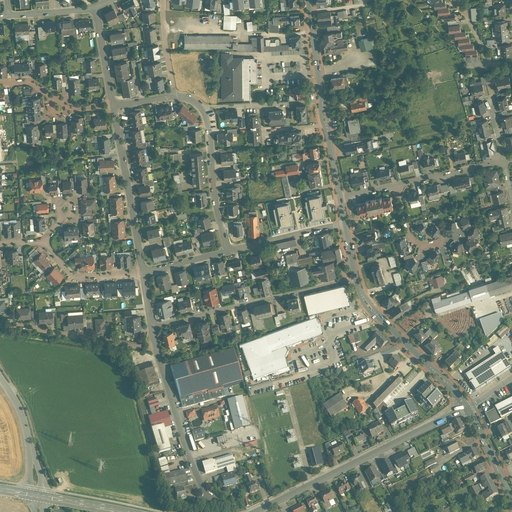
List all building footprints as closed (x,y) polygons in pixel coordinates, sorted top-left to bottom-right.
[(263,0),(228,0),(230,8),(264,5),(263,0)] [(289,0),(282,0),(283,2),(285,2),(285,10),(291,9),(290,7),(289,0)] [(127,1),(122,4),(126,10),(128,9),(131,8),(127,1)] [(443,1),(434,2),(435,8),(433,9),(438,8),(447,7),(447,5),(445,4),(445,1),(443,1)] [(505,4),(493,5),(494,10),(495,10),(495,16),(505,15),(504,8),(505,8),(505,4)] [(114,9),(105,14),(109,23),(118,19),(119,19),(117,16),(114,9)] [(149,12),(143,13),(144,22),(154,21),(153,11),(149,12)] [(331,12),(318,13),(318,20),(331,19),(331,18),(331,12)] [(224,15),(224,28),(236,29),(237,16),(234,16),(224,15)] [(299,15),(291,16),(292,21),(292,25),(300,24),(299,15)] [(274,23),(268,23),(268,31),(279,32),(279,24),(282,24),(282,22),(281,17),(273,18),(274,23)] [(89,20),(79,21),(79,22),(79,28),(79,30),(90,29),(89,20)] [(54,21),(45,22),(46,26),(46,30),(46,31),(55,30),(54,21)] [(73,21),(61,22),(62,34),(73,33),(74,33),(73,27),(73,21)] [(507,21),(495,22),(496,27),(496,31),(507,30),(507,21)] [(27,23),(15,24),(16,34),(28,33),(28,31),(27,23)] [(149,29),(144,29),(144,30),(145,41),(156,39),(155,28),(149,29)] [(507,30),(496,31),(497,40),(508,39),(507,30)] [(35,31),(28,31),(28,33),(28,39),(36,38),(35,31)] [(342,31),(324,34),(325,42),(331,41),(334,41),(333,35),(337,35),(337,36),(342,35),(342,31)] [(122,32),(110,34),(111,43),(124,40),(122,32)] [(185,35),(185,48),(228,48),(228,36),(185,35)] [(229,36),(229,48),(237,48),(237,50),(289,49),(288,46),(263,46),(263,37),(253,38),(253,43),(237,43),(237,40),(233,40),(233,35),(229,36)] [(292,37),(293,46),(302,46),(302,37),(292,37)] [(331,41),(333,51),(348,49),(347,42),(350,42),(350,38),(331,41)] [(362,50),(373,48),(370,38),(360,40),(362,50)] [(325,42),(321,43),(322,53),(333,51),(331,41),(325,42)] [(153,46),(147,47),(147,49),(148,58),(159,56),(159,53),(159,52),(158,49),(159,49),(159,48),(158,48),(158,45),(153,46)] [(511,53),(511,45),(501,46),(502,56),(511,54),(511,53)] [(125,46),(112,49),(114,57),(126,55),(125,46)] [(231,53),(222,53),(222,99),(250,99),(250,83),(257,83),(257,62),(254,62),(254,58),(231,58),(231,53)] [(88,60),(86,60),(87,70),(95,70),(94,59),(88,60)] [(126,61),(115,63),(118,80),(121,79),(129,78),(126,61)] [(151,64),(147,64),(147,65),(149,74),(152,74),(162,72),(160,62),(151,64)] [(35,64),(35,68),(35,75),(46,74),(45,64),(35,64)] [(343,77),(331,79),(332,83),(331,84),(331,86),(332,87),(332,88),(336,87),(336,89),(342,88),(341,86),(348,85),(348,81),(347,77),(349,76),(353,76),(353,75),(356,74),(356,72),(343,74),(343,77)] [(491,75),(485,76),(486,83),(493,82),(491,75)] [(351,87),(350,77),(349,77),(349,76),(347,77),(348,81),(348,85),(341,86),(342,88),(346,88),(347,89),(348,90),(349,90),(350,89),(351,89),(351,88),(351,87)] [(508,76),(497,78),(499,89),(511,86),(508,76)] [(129,78),(121,79),(124,95),(135,93),(133,77),(129,77),(129,78)] [(61,78),(53,78),(53,87),(61,86),(61,82),(62,82),(62,79),(61,79),(61,78)] [(69,79),(69,83),(70,93),(71,93),(70,92),(79,91),(78,78),(69,79)] [(154,80),(152,80),(153,82),(154,90),(165,88),(163,78),(154,80)] [(99,79),(88,79),(89,88),(99,88),(99,79)] [(482,84),(474,86),(475,94),(484,92),(483,84),(482,84)] [(304,87),(295,87),(295,89),(290,89),(291,95),(295,95),(295,97),(303,97),(303,95),(306,95),(306,90),(305,90),(304,87)] [(502,96),(498,97),(500,105),(499,105),(500,110),(501,110),(501,111),(507,110),(508,109),(507,104),(507,103),(507,102),(508,102),(508,101),(507,99),(506,98),(505,96),(505,95),(502,96)] [(357,101),(351,102),(353,111),(367,108),(367,107),(366,103),(365,99),(357,101)] [(483,102),(474,104),(477,113),(485,111),(483,102)] [(170,105),(164,107),(166,117),(172,116),(171,112),(170,105)] [(299,105),(297,105),(297,111),(298,116),(298,121),(300,121),(303,121),(307,121),(306,105),(302,105),(299,105)] [(182,106),(178,111),(180,112),(180,114),(184,118),(190,110),(187,108),(184,108),(182,106)] [(164,107),(158,108),(159,114),(160,119),(166,117),(164,107)] [(193,113),(190,110),(184,118),(188,121),(190,121),(192,122),(196,117),(193,115),(193,113)] [(283,110),(269,111),(270,123),(285,122),(286,122),(286,118),(286,112),(283,110)] [(135,111),(129,113),(130,119),(141,117),(140,111),(135,111)] [(236,111),(225,112),(226,120),(229,120),(229,121),(232,121),(232,120),(237,119),(236,111)] [(248,116),(248,126),(250,126),(256,126),(257,126),(257,115),(256,115),(249,116),(248,116)] [(511,115),(504,117),(501,118),(503,127),(504,127),(510,126),(511,125),(509,116),(511,115)] [(81,117),(76,118),(76,120),(72,121),(72,125),(72,130),(73,130),(82,130),(81,117)] [(142,123),(141,117),(130,119),(131,125),(138,124),(142,123)] [(358,117),(351,118),(350,118),(350,119),(344,120),(345,124),(349,124),(350,130),(347,131),(348,137),(358,135),(357,129),(360,129),(358,117)] [(103,118),(94,119),(94,124),(96,124),(96,128),(106,127),(106,123),(105,122),(105,120),(104,120),(104,119),(103,118)] [(481,121),(477,122),(477,123),(479,131),(490,129),(487,120),(481,121)] [(53,124),(45,125),(45,135),(53,134),(53,132),(53,124)] [(29,126),(26,126),(27,126),(27,133),(37,133),(36,125),(29,126)] [(200,129),(190,129),(190,137),(192,137),(193,140),(201,140),(201,139),(200,134),(200,129)] [(250,130),(249,130),(249,143),(259,143),(258,129),(256,129),(250,130)] [(139,130),(129,132),(130,138),(141,136),(140,130),(139,130)] [(290,133),(286,133),(277,134),(277,143),(287,142),(287,143),(291,142),(302,142),(301,131),(290,131),(290,133)] [(228,133),(217,133),(217,141),(223,141),(223,144),(230,144),(230,140),(233,140),(233,136),(233,132),(228,133)] [(37,133),(27,133),(28,141),(36,140),(38,140),(37,133)] [(141,136),(130,138),(131,144),(137,143),(142,142),(141,136)] [(109,150),(109,138),(101,139),(99,139),(99,141),(99,150),(104,150),(109,150)] [(371,139),(362,141),(363,145),(365,145),(366,150),(373,148),(371,139)] [(482,150),(483,156),(489,155),(494,154),(493,150),(495,150),(493,141),(491,141),(487,142),(483,143),(485,149),(482,150)] [(357,142),(344,144),(346,154),(351,153),(359,151),(358,146),(357,142)] [(308,152),(300,153),(301,159),(307,158),(310,157),(319,156),(319,151),(318,146),(309,148),(309,150),(310,152),(308,152)] [(138,149),(132,150),(133,156),(144,155),(143,149),(143,148),(138,149)] [(455,154),(454,154),(456,163),(467,161),(467,159),(470,158),(469,154),(466,154),(465,151),(461,152),(455,154)] [(202,152),(191,153),(192,169),(204,169),(202,152)] [(233,153),(222,154),(223,164),(234,163),(233,153)] [(144,155),(133,156),(134,163),(141,162),(145,161),(144,155)] [(434,158),(424,160),(426,169),(436,166),(434,158)] [(104,161),(100,161),(100,170),(107,170),(114,169),(113,160),(104,161)] [(319,161),(308,163),(309,168),(307,169),(307,171),(320,169),(319,161)] [(408,163),(400,165),(402,174),(407,173),(407,172),(410,171),(409,164),(408,163)] [(298,164),(286,166),(287,169),(288,174),(299,172),(299,170),(298,164)] [(142,168),(135,169),(136,175),(147,173),(146,167),(142,168)] [(381,170),(377,171),(378,179),(391,176),(389,168),(385,169),(381,170)] [(204,169),(192,169),(193,185),(205,185),(204,169)] [(234,169),(223,170),(224,180),(236,179),(235,169),(234,169)] [(323,185),(320,169),(308,171),(311,187),(323,185)] [(497,170),(486,172),(488,181),(485,181),(486,187),(498,185),(500,184),(497,170)] [(147,173),(136,175),(137,181),(144,180),(148,179),(147,173)] [(292,195),(288,174),(281,175),(286,197),(292,195)] [(364,174),(351,177),(353,185),(365,182),(365,181),(364,174)] [(108,176),(103,176),(104,184),(115,183),(114,175),(108,176)] [(76,178),(76,181),(77,191),(85,191),(84,188),(85,187),(87,187),(86,178),(76,178)] [(464,178),(454,180),(455,185),(455,188),(466,186),(464,178)] [(41,180),(29,180),(30,187),(29,188),(29,191),(30,192),(32,192),(33,191),(42,190),(42,186),(42,180),(41,180)] [(70,181),(62,182),(63,192),(71,192),(71,187),(70,181)] [(56,182),(48,183),(49,193),(57,193),(57,186),(56,182)] [(115,183),(104,184),(104,191),(109,191),(115,190),(115,183)] [(437,184),(428,186),(429,195),(432,194),(439,193),(439,192),(437,184)] [(149,185),(145,186),(138,187),(140,195),(149,194),(149,191),(150,189),(149,186),(149,185)] [(235,187),(226,187),(227,197),(238,196),(237,192),(237,187),(237,186),(235,187)] [(416,191),(412,191),(412,192),(407,193),(409,199),(410,199),(411,203),(420,200),(419,195),(418,191),(416,192),(416,191)] [(503,191),(494,193),(496,203),(505,200),(503,191)] [(206,192),(195,193),(195,194),(196,194),(197,205),(196,205),(200,205),(201,205),(207,204),(206,199),(205,193),(206,193),(206,192)] [(323,203),(321,193),(310,195),(311,199),(306,200),(309,217),(314,216),(315,220),(326,218),(324,207),(327,206),(327,203),(323,203)] [(116,197),(110,197),(111,205),(122,204),(121,196),(116,197)] [(390,196),(382,198),(382,197),(381,197),(379,198),(379,199),(377,199),(376,198),(374,199),(377,214),(385,212),(388,211),(387,210),(393,209),(390,196)] [(95,199),(81,200),(82,214),(91,213),(91,205),(95,205),(95,199)] [(148,200),(141,201),(142,209),(154,207),(152,199),(148,200)] [(366,202),(357,204),(358,208),(357,208),(356,209),(356,210),(357,212),(358,212),(359,212),(360,216),(366,215),(366,216),(369,215),(369,216),(377,214),(374,199),(371,199),(371,201),(369,201),(369,200),(368,200),(366,200),(366,201),(366,202)] [(292,211),(289,200),(278,202),(279,207),(274,208),(277,224),(282,223),(283,227),(295,225),(292,214),(293,214),(292,211)] [(41,204),(36,204),(37,211),(48,211),(47,203),(41,204)] [(228,204),(227,204),(228,204),(229,207),(228,207),(229,214),(228,214),(238,213),(237,204),(237,203),(235,203),(228,204)] [(122,204),(111,205),(112,213),(117,213),(122,212),(122,204)] [(507,207),(496,209),(496,210),(489,211),(490,217),(499,216),(501,225),(502,225),(510,223),(507,207)] [(256,211),(248,212),(249,225),(249,228),(257,228),(257,215),(256,215),(256,211)] [(145,215),(144,215),(145,223),(156,221),(154,213),(151,214),(145,215)] [(209,216),(199,218),(200,221),(198,222),(199,227),(202,226),(203,227),(211,225),(209,216)] [(468,219),(462,217),(459,221),(460,226),(465,228),(469,224),(468,219)] [(117,220),(112,221),(113,229),(123,228),(123,220),(117,220)] [(455,222),(450,221),(446,225),(447,230),(453,231),(457,227),(455,222)] [(87,222),(83,223),(84,233),(93,232),(93,222),(87,222)] [(234,224),(232,225),(233,234),(242,233),(241,223),(240,224),(234,224)] [(422,223),(417,225),(416,230),(420,234),(425,232),(426,227),(422,223)] [(435,225),(429,227),(428,233),(433,237),(439,235),(440,229),(435,225)] [(477,228),(472,226),(468,230),(469,235),(475,237),(479,233),(477,228)] [(123,228),(113,229),(113,236),(113,237),(119,236),(124,236),(123,228)] [(158,228),(146,231),(149,241),(161,238),(158,228)] [(213,231),(201,234),(203,244),(215,241),(213,231)] [(368,233),(364,234),(366,242),(371,241),(372,243),(377,242),(376,236),(377,236),(376,231),(375,232),(368,233)] [(511,231),(500,234),(501,239),(500,239),(501,240),(502,244),(511,242),(511,231)] [(329,232),(322,233),(322,234),(317,235),(319,235),(320,239),(321,245),(320,246),(332,244),(331,243),(331,244),(329,232)] [(296,238),(284,241),(285,247),(297,245),(296,238)] [(401,240),(396,241),(398,248),(399,247),(401,253),(410,251),(410,249),(411,249),(411,247),(409,247),(409,244),(407,245),(405,238),(401,240)] [(474,240),(469,239),(465,243),(466,248),(471,250),(475,246),(474,240)] [(191,240),(183,242),(185,252),(193,250),(191,240)] [(183,242),(174,244),(176,254),(185,252),(183,242)] [(456,243),(452,247),(454,252),(459,253),(463,249),(461,244),(456,243)] [(339,246),(322,250),(322,252),(324,262),(334,260),(342,259),(339,246)] [(163,247),(151,250),(154,260),(166,257),(163,247)] [(375,248),(373,249),(373,247),(370,248),(371,249),(367,250),(369,258),(377,256),(377,255),(380,254),(379,248),(375,249),(375,248)] [(17,250),(7,251),(8,261),(18,260),(18,255),(17,250)] [(36,250),(29,256),(34,260),(40,254),(36,250)] [(74,250),(68,256),(71,259),(77,253),(74,250)] [(436,251),(430,252),(429,257),(433,261),(438,260),(439,254),(436,251)] [(296,252),(286,254),(289,270),(299,268),(297,258),(298,258),(298,257),(297,257),(296,252)] [(298,258),(297,258),(299,268),(319,264),(324,262),(322,252),(321,252),(321,253),(298,258)] [(40,254),(34,260),(38,265),(45,258),(41,253),(40,254)] [(394,254),(388,256),(392,267),(398,265),(394,254)] [(260,255),(251,257),(253,265),(262,263),(260,255)] [(110,256),(101,256),(101,259),(100,259),(100,260),(100,264),(101,264),(102,267),(111,267),(110,256)] [(414,257),(407,259),(405,266),(410,271),(417,269),(419,262),(414,257)] [(45,258),(38,265),(43,269),(49,263),(50,262),(45,258)] [(240,259),(233,261),(234,266),(235,269),(242,267),(240,259)] [(223,260),(215,262),(217,273),(225,271),(222,261),(223,261),(223,260)] [(324,262),(319,264),(319,267),(320,271),(322,277),(333,275),(331,266),(335,265),(333,260),(324,262)] [(49,263),(43,269),(38,274),(40,276),(48,269),(51,265),(49,263)] [(379,263),(375,264),(375,265),(371,267),(372,268),(371,269),(372,272),(373,272),(374,276),(382,273),(379,263)] [(198,280),(212,277),(209,264),(194,267),(198,280)] [(289,270),(292,285),(300,283),(303,283),(310,281),(306,266),(299,268),(289,270)] [(63,275),(55,267),(50,271),(46,275),(47,275),(55,283),(56,282),(57,283),(59,283),(60,282),(60,280),(59,279),(63,275)] [(50,271),(48,269),(40,276),(43,279),(47,275),(46,275),(50,271)] [(268,269),(256,271),(257,277),(260,276),(265,275),(269,274),(268,269)] [(186,270),(175,272),(178,283),(188,281),(186,270)] [(399,271),(393,273),(397,285),(403,283),(399,271)] [(382,273),(374,276),(375,279),(374,280),(375,284),(377,283),(377,285),(381,283),(381,285),(386,284),(382,273)] [(168,274),(158,276),(161,289),(170,287),(172,286),(168,274)] [(486,283),(490,295),(511,287),(511,274),(492,281),(486,283)] [(434,287),(443,284),(442,281),(444,281),(442,276),(432,279),(434,287)] [(261,280),(259,280),(262,292),(262,295),(270,293),(268,285),(267,280),(266,280),(266,278),(266,279),(261,280)] [(234,283),(223,286),(224,294),(236,291),(234,283)] [(69,285),(65,286),(66,296),(74,296),(73,285),(69,286),(69,285)] [(346,285),(305,295),(310,318),(313,317),(317,316),(318,316),(317,312),(350,303),(346,285)] [(242,286),(235,288),(238,301),(245,299),(242,286)] [(260,286),(253,287),(255,294),(260,293),(262,292),(260,286)] [(216,288),(204,290),(207,304),(219,302),(216,288)] [(441,299),(433,302),(436,312),(473,300),(470,290),(441,299)] [(399,299),(394,293),(389,296),(394,303),(399,299)] [(387,296),(385,297),(386,299),(383,301),(387,307),(394,303),(389,296),(388,297),(387,296)] [(179,298),(182,311),(193,309),(191,299),(184,300),(183,297),(179,298)] [(298,297),(290,299),(287,299),(290,311),(301,309),(298,297)] [(174,313),(171,300),(158,302),(161,316),(174,313)] [(271,303),(264,305),(264,304),(261,305),(254,307),(256,316),(273,312),(271,303)] [(400,306),(391,312),(392,313),(391,313),(394,317),(395,318),(396,318),(397,317),(404,312),(402,310),(403,309),(400,306)] [(23,308),(17,308),(17,318),(30,317),(30,316),(30,310),(30,308),(29,308),(29,309),(23,309),(23,308)] [(247,309),(238,311),(241,323),(250,320),(247,309)] [(51,311),(39,312),(40,322),(53,321),(52,316),(52,312),(51,311)] [(228,313),(220,315),(222,323),(230,321),(228,313)] [(503,313),(481,319),(485,332),(506,326),(503,313)] [(69,315),(69,319),(70,326),(83,325),(82,317),(82,314),(69,315)] [(319,318),(318,318),(317,316),(313,317),(320,336),(324,335),(319,323),(320,323),(319,318)] [(310,318),(264,335),(271,354),(287,348),(303,342),(320,336),(313,317),(310,318)] [(103,318),(96,318),(96,332),(109,331),(108,322),(103,322),(103,318)] [(197,324),(200,339),(211,337),(207,321),(201,323),(197,324)] [(230,321),(222,323),(221,323),(223,331),(226,330),(229,330),(230,330),(230,329),(231,329),(230,327),(232,326),(230,321)] [(186,332),(184,324),(178,326),(180,334),(186,332)] [(419,332),(414,337),(421,344),(427,339),(426,339),(430,336),(431,334),(428,330),(425,333),(423,331),(420,333),(419,332)] [(164,333),(163,334),(164,338),(163,339),(165,340),(166,346),(171,345),(175,343),(176,343),(175,339),(173,331),(168,332),(164,333)] [(388,342),(379,332),(376,335),(373,338),(372,339),(373,339),(376,343),(382,348),(388,342)] [(358,333),(349,337),(352,345),(361,342),(358,333)] [(287,348),(271,354),(264,335),(240,344),(252,376),(251,376),(251,377),(252,377),(253,381),(289,368),(285,359),(288,352),(287,348)] [(320,336),(303,342),(303,343),(304,343),(311,341),(316,340),(315,339),(323,337),(324,335),(320,336)] [(373,339),(363,348),(367,352),(376,343),(373,339)] [(441,350),(433,341),(425,348),(434,357),(441,350)] [(233,347),(182,362),(193,398),(208,393),(222,389),(243,383),(233,347)] [(501,352),(486,362),(496,378),(511,368),(501,352)] [(457,354),(456,353),(445,364),(452,371),(461,363),(460,361),(462,359),(457,354)] [(402,363),(395,356),(389,362),(395,369),(402,363)] [(364,374),(374,370),(373,367),(374,367),(373,363),(372,363),(371,361),(361,364),(360,365),(364,374)] [(151,362),(134,368),(136,374),(153,368),(151,362)] [(182,362),(170,365),(180,401),(193,398),(182,362)] [(486,362),(466,376),(476,391),(496,378),(486,362)] [(153,368),(136,374),(141,388),(158,382),(153,368)] [(396,377),(379,395),(384,400),(402,383),(396,377)] [(158,382),(141,388),(144,397),(149,396),(147,389),(159,385),(158,382)] [(417,393),(422,398),(421,400),(426,405),(428,403),(433,408),(443,398),(437,392),(437,393),(432,389),(433,388),(427,383),(417,393)] [(222,389),(208,393),(210,401),(225,396),(222,389)] [(193,398),(180,401),(182,409),(210,401),(208,393),(193,398)] [(340,395),(323,406),(332,418),(348,407),(340,395)] [(379,395),(370,403),(376,409),(384,400),(379,395)] [(306,412),(303,397),(298,398),(301,413),(306,412)] [(511,398),(495,407),(496,409),(501,419),(511,413),(511,398)] [(155,399),(147,402),(152,416),(159,414),(157,407),(158,407),(157,403),(156,403),(155,399)] [(361,399),(353,404),(361,415),(368,410),(361,399)] [(385,414),(391,427),(398,424),(399,425),(412,419),(412,417),(418,414),(412,401),(405,404),(406,406),(393,412),(392,410),(389,412),(385,414)] [(216,407),(201,411),(204,421),(205,421),(205,420),(208,419),(209,420),(219,417),(216,407)] [(501,419),(496,409),(485,414),(491,425),(501,419)] [(194,411),(186,413),(188,419),(195,416),(194,411)] [(301,413),(298,414),(300,422),(302,421),(305,432),(314,429),(312,419),(310,411),(306,412),(301,413)] [(152,416),(148,417),(152,429),(163,426),(164,429),(170,427),(172,427),(167,412),(159,414),(152,416)] [(460,419),(452,423),(452,424),(455,430),(457,433),(465,429),(460,419)] [(375,425),(368,429),(371,433),(370,433),(372,438),(378,435),(378,434),(384,432),(382,428),(381,428),(380,424),(376,426),(375,425)] [(448,425),(440,429),(444,436),(452,432),(449,426),(448,425)] [(163,426),(152,429),(159,454),(170,450),(167,441),(164,429),(163,426)] [(504,426),(497,429),(500,434),(502,439),(509,436),(504,426)] [(170,427),(164,429),(167,441),(173,439),(170,427)] [(204,429),(192,432),(195,442),(207,438),(204,429)] [(314,429),(305,432),(307,440),(316,438),(314,429)] [(360,434),(351,438),(356,448),(365,443),(360,434)] [(226,436),(216,439),(219,449),(229,446),(226,436)] [(454,442),(453,441),(449,443),(450,445),(448,446),(449,448),(447,449),(450,454),(459,449),(456,442),(454,442)] [(331,448),(333,452),(335,456),(345,452),(341,443),(331,448)] [(410,457),(414,455),(415,457),(419,455),(415,448),(408,451),(410,457)] [(323,465),(319,449),(309,452),(310,456),(313,467),(323,465)] [(475,449),(467,453),(471,461),(479,457),(475,449)] [(405,452),(394,458),(399,469),(408,465),(407,462),(410,461),(405,452)] [(467,453),(458,457),(462,465),(471,461),(467,453)] [(232,455),(213,461),(216,470),(226,467),(235,465),(232,455)] [(434,459),(425,463),(427,468),(436,463),(434,459)] [(166,461),(159,463),(162,476),(169,474),(166,461)] [(206,463),(203,464),(206,474),(216,471),(216,470),(213,461),(209,462),(206,463)] [(394,472),(389,461),(381,465),(386,476),(394,472)] [(478,464),(478,463),(472,465),(477,474),(486,470),(482,462),(478,464)] [(448,464),(444,466),(449,475),(452,473),(448,464)] [(235,465),(226,467),(229,474),(234,473),(237,472),(235,465)] [(374,468),(366,472),(371,483),(380,479),(380,478),(378,475),(374,468)] [(429,469),(416,476),(421,488),(435,481),(429,469)] [(169,474),(162,476),(165,488),(187,482),(184,470),(169,474)] [(229,476),(222,478),(223,482),(225,488),(237,484),(234,473),(229,474),(229,476)] [(359,475),(351,479),(355,486),(356,486),(361,484),(363,482),(359,475)] [(473,475),(464,480),(466,483),(475,478),(473,475)] [(488,475),(480,479),(483,484),(486,489),(494,485),(488,475)] [(250,476),(245,478),(248,486),(253,484),(250,476)] [(416,476),(391,488),(394,494),(393,495),(396,500),(421,488),(416,476)] [(248,486),(247,486),(250,494),(259,491),(258,488),(260,488),(258,482),(253,484),(248,486)] [(342,484),(336,487),(340,495),(346,492),(350,491),(349,490),(350,490),(346,482),(346,483),(345,482),(342,484)] [(361,484),(356,486),(360,494),(365,492),(361,484)] [(477,486),(470,489),(473,496),(477,494),(482,491),(481,488),(479,489),(477,486)] [(192,487),(175,491),(176,496),(177,496),(178,497),(177,497),(177,498),(185,496),(185,498),(188,498),(189,499),(191,498),(191,499),(196,498),(195,493),(193,493),(192,487)] [(495,488),(485,493),(488,499),(498,494),(495,488)] [(333,500),(329,491),(321,495),(324,501),(325,504),(329,502),(333,500)] [(315,498),(307,502),(311,511),(315,511),(317,511),(315,507),(318,505),(315,498)]
